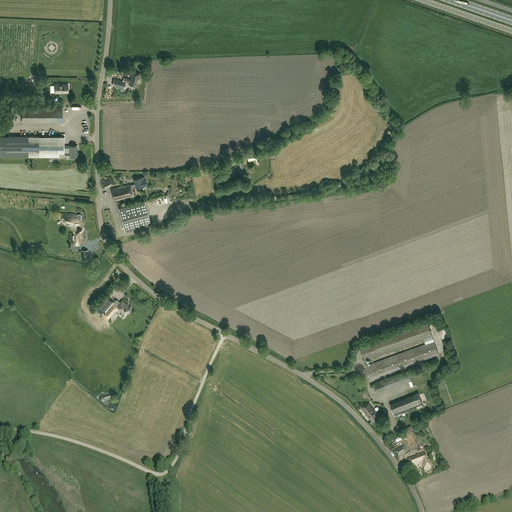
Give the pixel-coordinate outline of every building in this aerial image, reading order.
[(136,86),(138,78),(139,78),(140,74),(131,71),(130,76),(131,76),(130,79),(124,77),(123,81),(114,78),(112,86),(124,89),(126,82),(129,83),(129,85),(136,86)] [(54,84),(54,93),(58,93),(68,93),(68,85),(59,85),(59,84),(54,84)] [(22,123),(62,122),(62,107),(22,107),(22,123)] [(76,145),(70,145),(64,145),(64,136),(0,136),(0,156),(59,157),(59,153),(64,153),(65,153),(65,157),(70,157),(77,157),(77,151),(76,151),(76,145)] [(140,187),(140,186),(147,184),(145,176),(134,179),(135,184),(130,185),(130,184),(111,189),(114,201),(133,196),(131,188),(136,187),(137,188),(140,187)] [(101,181),(104,189),(114,185),(111,179),(109,177),(101,181)] [(118,208),(125,232),(151,224),(145,201),(118,208)] [(82,221),(80,219),(81,217),(80,216),(79,215),(78,215),(77,216),(73,214),(70,214),(61,214),(61,221),(63,221),(66,222),(68,223),(71,225),(72,227),(74,229),(74,230),(74,245),(80,245),(80,238),(81,237),(81,235),(80,235),(80,232),(81,230),(80,229),(79,230),(77,229),(76,228),(76,227),(76,225),(77,224),(79,224),(80,225),(81,226),(81,227),(83,227),(83,224),(82,221)] [(106,296),(98,305),(104,310),(104,311),(106,312),(110,308),(113,304),(114,303),(106,296)] [(122,300),(117,306),(114,303),(113,304),(110,308),(112,310),(114,309),(115,308),(121,313),(122,312),(125,315),(127,313),(129,313),(129,311),(131,309),(127,306),(127,304),(122,300)] [(363,360),(365,367),(366,366),(371,379),(439,354),(434,341),(432,336),(427,322),(359,347),(364,360),(363,360)] [(408,372),(382,382),(385,389),(385,390),(411,380),(408,372)] [(382,381),(373,384),(376,392),(385,389),(382,382),(382,381)] [(390,404),(395,417),(399,415),(399,413),(422,404),(418,393),(390,404)] [(368,403),(363,403),(364,406),(361,408),(371,422),(378,417),(368,403)] [(400,449),(399,448),(393,452),(399,461),(404,458),(403,456),(409,451),(405,445),(401,447),(402,448),(400,449)] [(425,453),(408,459),(412,470),(423,466),(425,471),(431,469),(425,453)]
